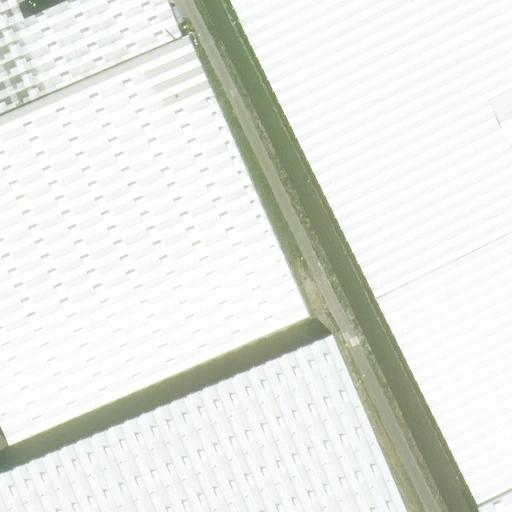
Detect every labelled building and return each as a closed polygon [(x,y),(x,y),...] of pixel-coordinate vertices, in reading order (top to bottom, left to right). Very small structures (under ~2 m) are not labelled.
[(0,0),(0,423),(9,444),(308,315),(189,35),(181,39),(54,93),(22,19),(13,0),(0,0)] [(65,0),(22,19),(54,93),(181,39),(164,0),(65,0)] [(511,0),(232,0),(482,511),(511,511),(511,149),(511,147),(488,100),(511,88),(511,0)] [(511,88),(488,100),(511,147),(511,146),(511,88)] [(406,511),(332,333),(0,472),(0,511),(406,511)]
